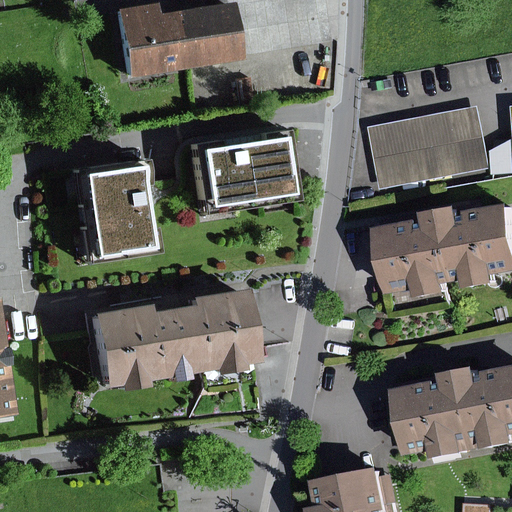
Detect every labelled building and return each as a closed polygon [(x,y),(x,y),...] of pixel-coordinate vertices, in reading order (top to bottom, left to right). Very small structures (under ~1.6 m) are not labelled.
[(136,74),(251,55),(241,0),(182,0),(125,10),(136,74)] [(489,101),(377,121),(388,183),(500,164),(489,101)] [(290,135),(210,147),(218,201),(298,190),(290,135)] [(144,160),(90,168),(103,250),(157,242),(144,160)] [(511,198),(387,224),(402,295),(511,272),(511,198)] [(92,311),(104,384),(264,358),(252,285),(92,311)] [(0,411),(21,409),(3,293),(0,293),(0,411)] [(511,363),(411,385),(425,453),(511,434),(511,363)] [(404,511),(394,461),(327,474),(334,511),(404,511)] [(468,501),(467,511),(494,511),(495,501),(468,501)]
